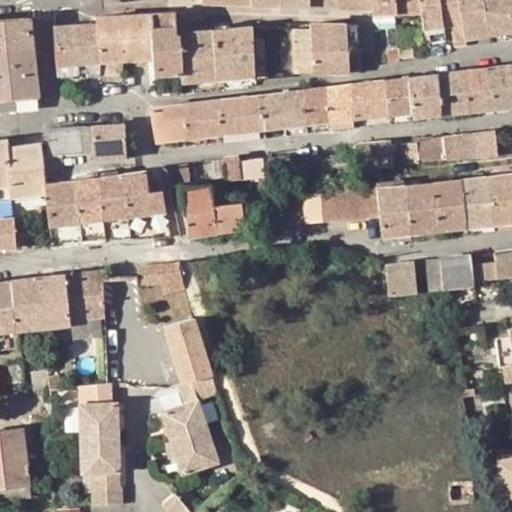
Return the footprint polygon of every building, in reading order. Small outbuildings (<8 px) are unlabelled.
[(397,11),(396,0),(371,0),(373,8),(373,11),(397,11)] [(421,10),(420,0),(396,0),(397,11),(421,10)] [(425,42),(445,39),(444,31),(440,0),(420,0),(421,10),(425,42)] [(491,33),(483,0),(440,0),(444,31),(452,31),(454,44),(467,42),(466,36),(491,33)] [(511,0),(483,0),(491,33),(511,29),(511,0)] [(151,11),(155,56),(156,73),(181,72),(184,72),(182,30),(179,30),(177,10),(151,11)] [(100,59),(122,58),(155,56),(151,11),(97,14),(97,20),(55,22),(59,73),(101,70),(100,59)] [(0,44),(35,41),(32,16),(0,18),(0,44)] [(358,23),(347,22),(310,21),(311,27),(313,65),(313,70),(347,71),(350,71),(362,69),(358,23)] [(238,76),(256,75),(255,60),(255,52),(254,39),(253,25),(233,27),(238,76)] [(238,76),(233,27),(213,28),(217,78),(238,76)] [(294,64),(313,65),(311,27),(292,27),(294,64)] [(182,79),(217,78),(213,28),(182,30),(184,72),(181,72),(182,79)] [(263,38),(254,39),(255,52),(264,51),(263,38)] [(0,95),(32,93),(41,92),(38,67),(35,41),(0,44),(0,95)] [(400,46),(401,58),(415,55),(413,44),(400,46)] [(388,49),(390,60),(401,58),(400,46),(388,49)] [(264,51),(255,52),(255,60),(266,59),(264,51)] [(101,70),(123,69),(122,58),(100,59),(101,70)] [(493,107),(511,104),(511,62),(487,66),(493,107)] [(493,107),(487,66),(465,70),(470,110),(493,107)] [(470,110),(465,70),(437,74),(442,113),(470,110)] [(408,77),(412,110),(413,116),(442,113),(437,74),(408,77)] [(412,110),(408,77),(384,79),(388,113),(412,110)] [(388,113),(384,79),(349,83),(353,117),(388,113)] [(353,117),(349,83),(326,86),(329,120),(353,117)] [(329,120),(326,86),(304,89),(308,122),(329,120)] [(308,122),(304,89),(261,94),(265,128),(308,122)] [(265,128),(261,94),(216,99),(221,133),(265,128)] [(221,133),(216,99),(180,102),(184,136),(221,133)] [(150,105),(155,135),(157,139),(184,136),(180,102),(150,105)] [(127,147),(125,120),(93,122),(94,149),(127,147)] [(93,122),(49,125),(47,151),(63,150),(94,149),(93,122)] [(496,136),(498,153),(511,151),(511,125),(508,126),(507,135),(496,136)] [(447,158),(461,157),(476,155),(474,140),(473,132),(473,131),(443,134),(447,158)] [(420,160),(430,159),(447,158),(443,134),(417,137),(417,140),(420,160)] [(12,194),(47,191),(46,180),(46,173),(44,162),(44,151),(42,140),(10,143),(9,135),(0,136),(0,183),(10,183),(12,194)] [(358,166),(376,164),(395,163),(392,137),(355,141),(358,166)] [(401,141),(403,162),(405,162),(420,160),(417,140),(401,141)] [(47,151),(44,151),(44,162),(63,162),(63,150),(47,151)] [(268,154),(270,174),(296,172),(295,151),(268,154)] [(227,178),(239,177),(241,177),(238,153),(224,155),(227,178)] [(63,162),(44,162),(46,173),(64,170),(63,162)] [(128,214),(167,209),(162,188),(149,189),(146,168),(123,171),(128,214)] [(46,180),(47,191),(51,223),(80,220),(75,176),(65,178),(64,170),(46,173),(46,180)] [(492,223),(511,220),(511,170),(487,175),(492,223)] [(103,217),(128,214),(123,171),(98,173),(103,217)] [(80,220),(103,217),(98,173),(75,176),(80,220)] [(468,225),(492,223),(487,175),(463,176),(468,225)] [(438,228),(468,225),(463,176),(433,180),(438,228)] [(412,231),(438,228),(433,180),(406,182),(412,231)] [(190,234),(245,226),(242,200),(226,202),(223,182),(183,188),(190,234)] [(378,186),(381,213),(383,234),(412,231),(406,182),(378,186)] [(278,223),(381,213),(378,186),(275,196),(278,223)] [(0,214),(0,246),(18,245),(15,214),(0,214)] [(511,247),(495,249),(496,258),(497,276),(511,274),(511,247)] [(474,284),(474,280),(472,261),(471,252),(440,256),(443,288),(474,284)] [(443,288),(440,256),(427,257),(429,289),(443,288)] [(418,290),(415,258),(387,262),(390,293),(418,290)] [(474,280),(497,276),(496,258),(472,261),(474,280)] [(185,285),(177,259),(139,262),(141,282),(162,281),(166,291),(185,285)] [(99,270),(39,275),(43,325),(71,322),(70,318),(102,315),(99,270)] [(39,275),(0,278),(0,328),(43,325),(39,275)] [(186,381),(213,373),(195,314),(166,325),(185,381),(186,381)] [(505,382),(511,380),(511,328),(508,329),(509,335),(496,337),(499,365),(502,364),(505,382)] [(9,380),(21,379),(20,360),(8,361),(9,380)] [(47,372),(48,385),(61,384),(59,371),(57,371),(56,365),(49,367),(49,372),(47,372)] [(34,386),(48,385),(47,372),(47,366),(32,368),(34,386)] [(185,381),(181,383),(187,403),(165,411),(184,469),(217,458),(198,400),(219,392),(213,373),(186,381),(185,381)] [(114,400),(112,380),(107,380),(81,382),(84,472),(91,472),(92,488),(96,488),(96,501),(121,501),(121,485),(119,485),(118,470),(120,470),(118,400),(114,400)] [(474,386),(463,388),(464,396),(476,393),(474,386)] [(0,483),(29,479),(21,425),(0,428),(0,483)] [(505,490),(508,503),(509,507),(511,506),(511,456),(498,460),(503,480),(505,490)] [(0,496),(30,492),(29,479),(0,483),(0,496)] [(472,479),(450,479),(450,499),(473,498),(472,479)] [(498,493),(505,490),(503,480),(494,482),(498,493)] [(194,511),(175,491),(163,501),(172,511),(194,511)]
